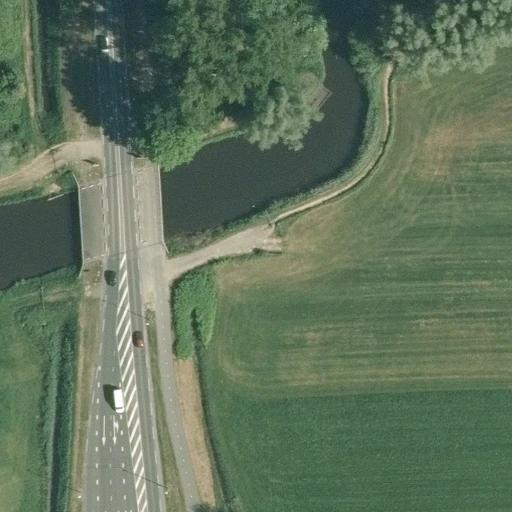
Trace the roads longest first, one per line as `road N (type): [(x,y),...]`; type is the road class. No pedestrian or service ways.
road 1 (primary): [(156,511),(122,253)]
road 2 (primary): [(122,253),(118,511)]
road 3 (primary): [(107,0),(118,173)]
